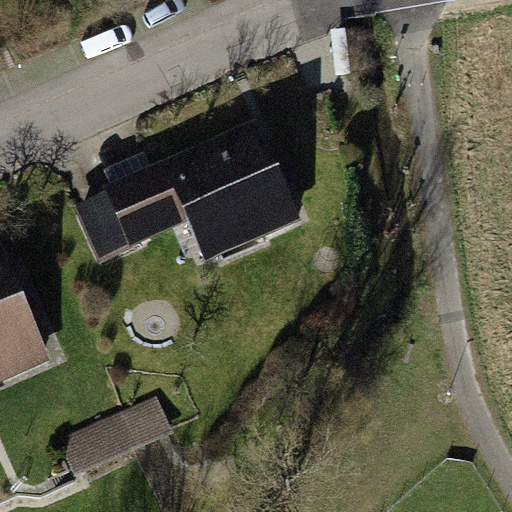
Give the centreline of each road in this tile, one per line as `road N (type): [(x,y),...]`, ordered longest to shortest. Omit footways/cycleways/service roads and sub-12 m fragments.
road 1 (track): [(407,0),(467,385),(511,476)]
road 2 (residential): [(364,0),(316,13),(0,151)]
